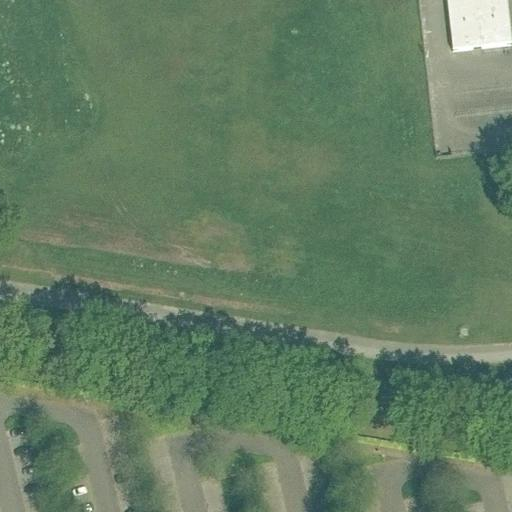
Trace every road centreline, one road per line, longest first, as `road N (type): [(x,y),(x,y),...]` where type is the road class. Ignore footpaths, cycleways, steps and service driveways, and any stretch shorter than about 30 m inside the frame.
road 1 (unclassified): [(200,369),(0,337)]
road 2 (unclassified): [(200,369),(373,398)]
road 3 (unclassified): [(511,396),(373,398)]
